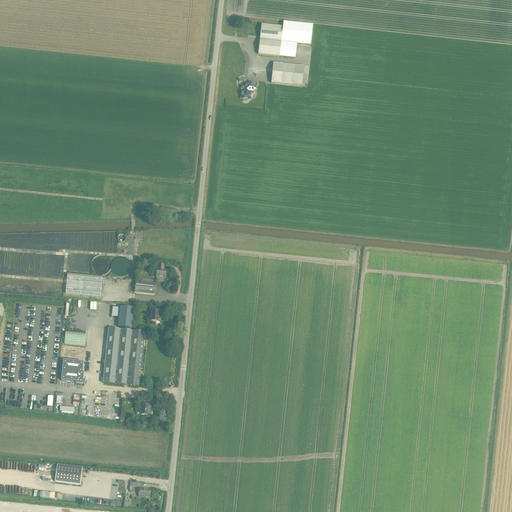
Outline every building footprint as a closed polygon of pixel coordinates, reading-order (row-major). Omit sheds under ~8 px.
[(261,25),(258,55),(295,59),(296,44),(310,46),(313,26),(283,23),(283,28),(261,25)] [(274,63),(272,83),(302,86),(304,66),(274,63)] [(242,91),(241,99),(243,99),(243,100),(243,101),(244,102),(246,102),(247,102),(248,101),(248,100),(250,100),(250,96),(251,96),(252,95),(253,93),(253,92),(252,92),(256,89),(250,82),(244,88),(243,88),(244,89),(243,90),(242,91)] [(142,205),(141,215),(153,216),(154,207),(142,205)] [(157,269),(156,277),(157,277),(156,280),(157,281),(163,282),(164,281),(165,278),(166,270),(163,270),(163,268),(164,268),(164,265),(158,265),(158,269),(157,269)] [(67,274),(65,294),(100,297),(102,278),(67,274)] [(135,283),(134,293),(154,295),(155,285),(154,284),(154,280),(140,279),(140,283),(135,283)] [(105,359),(103,384),(120,385),(123,386),(125,388),(127,386),(139,387),(145,333),(131,332),(131,329),(132,329),(134,309),(120,307),(118,327),(129,329),(125,329),(125,331),(108,329),(106,355),(105,359)] [(150,307),(150,311),(152,312),(151,321),(161,322),(162,312),(158,312),(159,309),(159,308),(150,307)] [(66,331),(64,344),(84,347),(86,333),(66,331)] [(69,346),(68,360),(84,361),(85,348),(69,346)] [(63,361),(61,381),(76,382),(81,383),(82,373),(83,363),(63,361)] [(140,402),(140,406),(142,406),(141,416),(151,417),(152,407),(149,406),(149,402),(140,402)] [(55,482),(80,485),(82,469),(57,466),(55,482)] [(139,489),(138,497),(143,498),(143,497),(150,498),(151,490),(139,489)]
